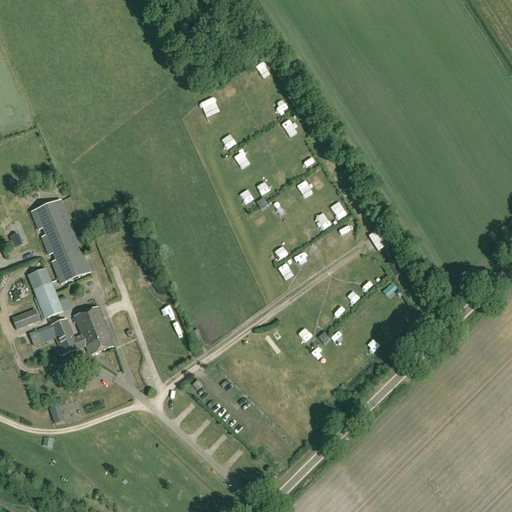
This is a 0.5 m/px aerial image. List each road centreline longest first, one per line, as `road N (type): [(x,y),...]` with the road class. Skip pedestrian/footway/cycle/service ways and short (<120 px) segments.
road 1 (unclassified): [(264,511),(511,267)]
road 2 (unknown): [(277,308),(317,351),(362,311),(392,307)]
